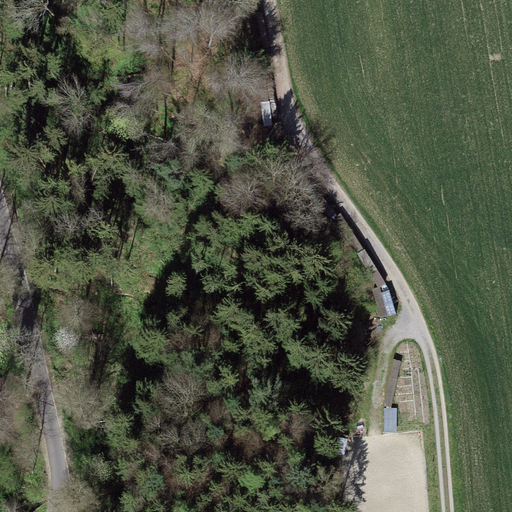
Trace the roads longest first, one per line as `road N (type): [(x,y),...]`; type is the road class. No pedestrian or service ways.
road 1 (track): [(446,511),(442,427),(424,340),(384,264),(302,153),(278,90),(264,0)]
road 2 (unclassified): [(57,511),(59,468),(0,215)]
